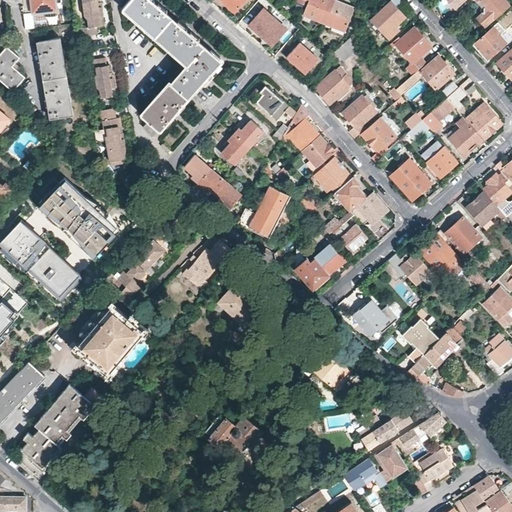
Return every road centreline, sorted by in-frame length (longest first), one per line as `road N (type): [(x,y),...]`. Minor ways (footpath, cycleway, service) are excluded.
road 1 (residential): [(262,57),(415,221)]
road 2 (residential): [(316,304),(366,355),(473,413)]
road 3 (residential): [(116,0),(138,137),(167,163)]
road 4 (residential): [(190,193),(316,304)]
road 5 (residential): [(416,0),(511,107)]
road 6 (residential): [(167,163),(262,57)]
road 7 (residential): [(415,221),(511,133)]
road 8 (residential): [(316,304),(415,221)]
